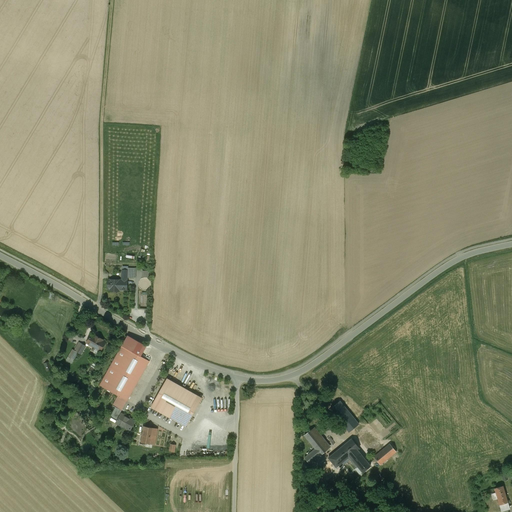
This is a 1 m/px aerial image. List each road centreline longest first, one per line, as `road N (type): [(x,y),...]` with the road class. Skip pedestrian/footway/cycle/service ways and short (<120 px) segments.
road 1 (unclassified): [(238,378),(299,372),(454,260),(511,244)]
road 2 (track): [(112,0),(98,309)]
road 3 (unclassified): [(0,255),(173,352),(238,378)]
road 4 (unclassified): [(238,378),(234,511)]
